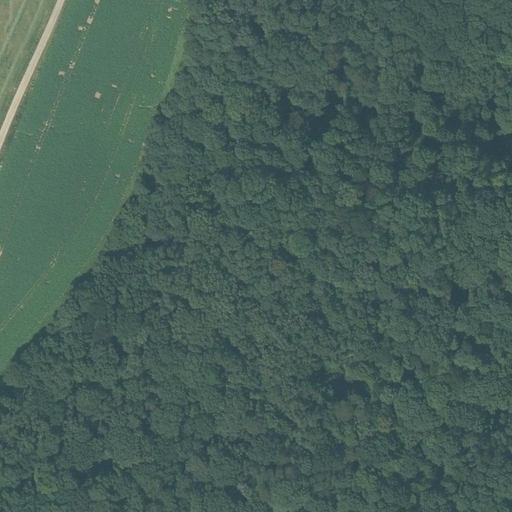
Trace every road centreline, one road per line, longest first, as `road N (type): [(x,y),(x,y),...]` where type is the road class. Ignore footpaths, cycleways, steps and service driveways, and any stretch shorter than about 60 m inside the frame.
road 1 (track): [(332,511),(511,347)]
road 2 (unclassified): [(0,141),(60,0)]
